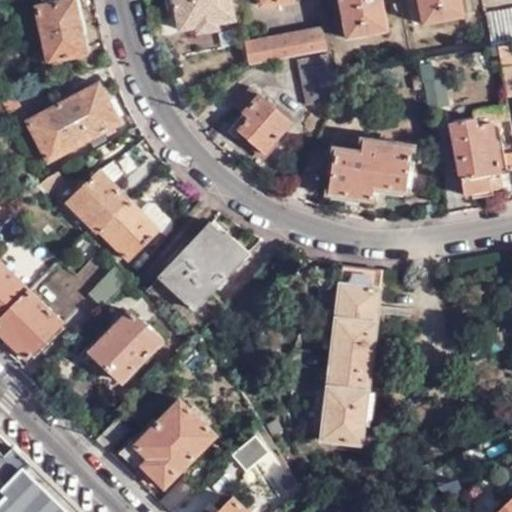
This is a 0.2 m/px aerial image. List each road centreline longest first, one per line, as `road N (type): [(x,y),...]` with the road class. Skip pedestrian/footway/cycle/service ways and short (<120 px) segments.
road 1 (residential): [(123,0),(141,78),(167,123),(251,200),(369,240),(511,220)]
road 2 (residential): [(0,386),(129,511)]
